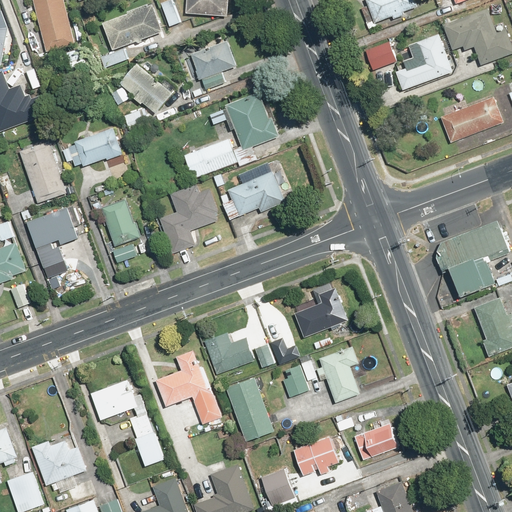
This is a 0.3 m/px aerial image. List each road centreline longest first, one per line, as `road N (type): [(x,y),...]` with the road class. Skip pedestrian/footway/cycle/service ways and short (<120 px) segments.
road 1 (tertiary): [(0,362),(377,223)]
road 2 (secondary): [(377,223),(486,511)]
road 3 (secondary): [(291,0),(377,223)]
road 4 (residential): [(377,223),(511,172)]
